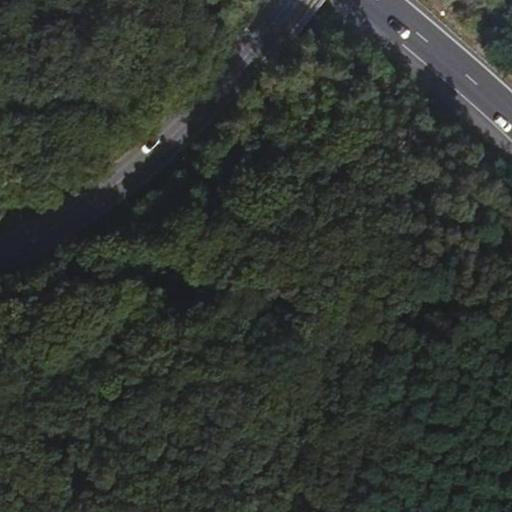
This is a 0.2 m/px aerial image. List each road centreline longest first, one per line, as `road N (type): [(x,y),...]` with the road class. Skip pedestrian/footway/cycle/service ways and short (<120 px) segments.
road 1 (secondary): [(0,262),(36,246),(151,158),(290,0)]
road 2 (trunk): [(368,0),(511,124)]
